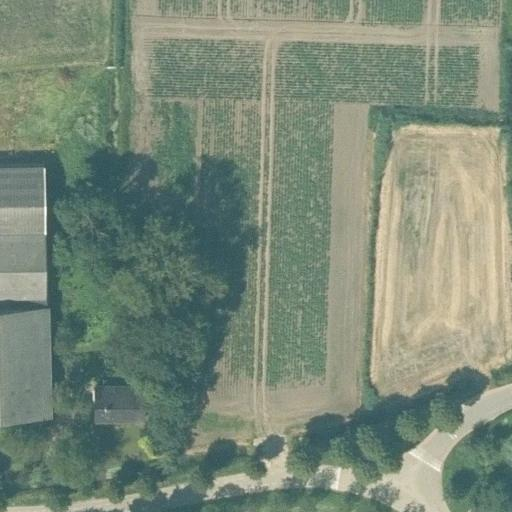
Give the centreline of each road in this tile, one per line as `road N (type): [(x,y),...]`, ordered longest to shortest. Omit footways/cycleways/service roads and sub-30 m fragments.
road 1 (tertiary): [(400,495),(305,474),(157,498),(0,511)]
road 2 (tertiary): [(400,495),(471,413),(511,395)]
